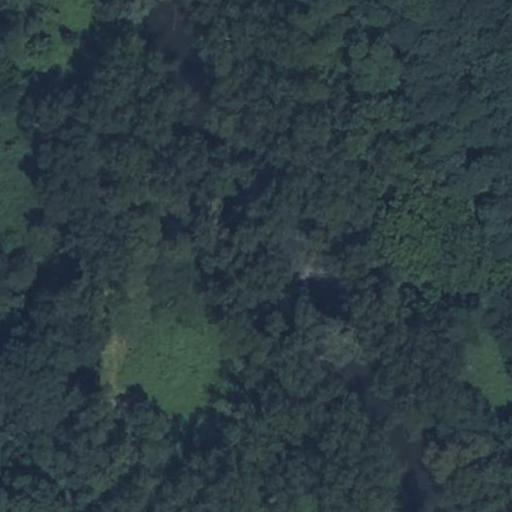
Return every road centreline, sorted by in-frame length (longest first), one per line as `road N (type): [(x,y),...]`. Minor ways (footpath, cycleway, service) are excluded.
road 1 (track): [(0,511),(78,8)]
road 2 (track): [(385,0),(452,170),(511,275)]
